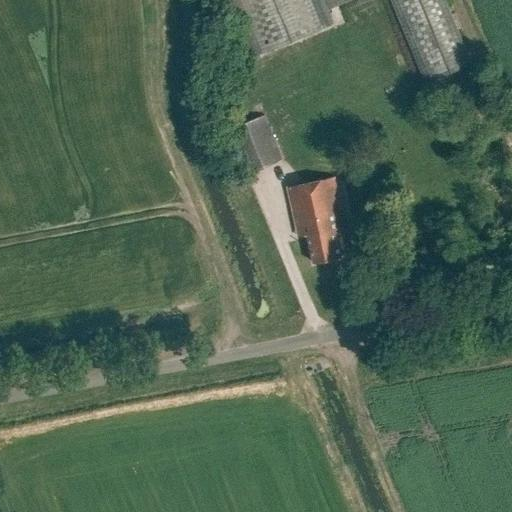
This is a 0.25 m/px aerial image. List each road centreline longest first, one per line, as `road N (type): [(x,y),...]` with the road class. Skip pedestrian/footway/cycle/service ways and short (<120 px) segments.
road 1 (unclassified): [(0,397),(511,300)]
road 2 (track): [(318,337),(257,186)]
